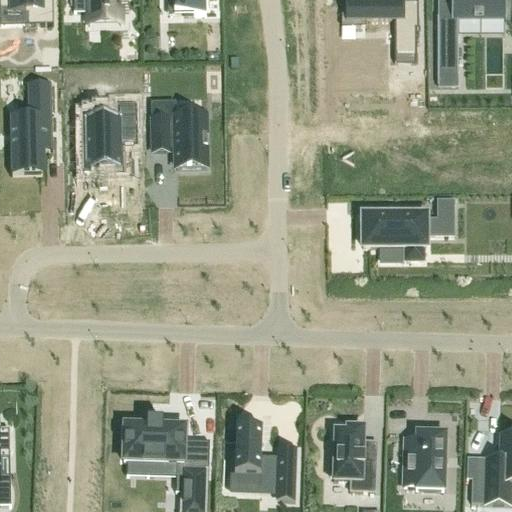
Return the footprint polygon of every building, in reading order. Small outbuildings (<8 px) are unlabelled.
[(0,0),(0,11),(26,11),(26,28),(53,27),(52,0),(0,0)] [(73,0),(73,17),(88,17),(104,16),(104,18),(108,18),(108,16),(121,16),(120,0),(73,0)] [(173,0),(174,19),(206,19),(205,0),(173,0)] [(347,0),(347,24),(394,23),(394,60),(416,60),(416,33),(418,33),(418,6),(402,6),(401,0),(347,0)] [(437,20),(437,89),(438,89),(438,79),(458,79),(458,48),(458,23),(505,23),(505,24),(506,24),(505,0),(450,0),(451,22),(438,22),(438,20),(437,20)] [(41,176),(40,153),(51,153),(51,154),(52,154),(52,140),(49,140),(49,132),(52,132),(51,87),(27,87),(28,120),(9,120),(10,179),(12,179),(12,176),(41,176)] [(174,106),(151,107),(152,123),(152,156),(169,156),(169,153),(176,152),(176,173),(206,172),(205,120),(175,121),(174,106)] [(122,174),(121,125),(136,125),(135,108),(118,108),(119,120),(84,121),(85,175),(122,174)] [(487,116),(451,116),(451,140),(487,140),(487,116)] [(380,137),(380,169),(432,169),(432,137),(380,137)] [(358,227),(358,245),(363,245),(363,252),(405,252),(405,264),(423,264),(423,252),(426,252),(426,241),(453,241),(453,205),(437,205),(437,224),(426,224),(426,220),(404,220),(404,219),(385,219),(385,220),(362,220),(362,227),(358,227)] [(125,429),(123,466),(127,467),(176,468),(176,482),(175,497),(182,497),(181,511),(204,511),(205,472),(208,472),(209,459),(184,459),(184,445),(185,431),(163,430),(163,425),(147,425),(147,429),(125,429)] [(235,432),(234,479),(258,480),(258,492),(275,493),(275,506),(295,506),(296,453),(276,452),(276,462),(266,462),(266,464),(260,464),(261,433),(235,432)] [(330,465),(330,481),(333,481),(333,486),(350,486),(350,496),(375,497),(376,466),(364,466),(364,461),(362,461),(363,446),(363,433),(347,432),(347,436),(335,436),(334,465),(330,465)] [(0,485),(1,486),(0,461),(10,461),(9,433),(0,433),(0,485)] [(405,444),(403,492),(415,492),(415,495),(443,495),(445,439),(417,438),(417,444),(405,444)] [(471,483),(471,509),(510,510),(511,490),(511,489),(511,441),(501,441),(500,449),(500,458),(500,465),(486,465),(486,483),(471,483)]
